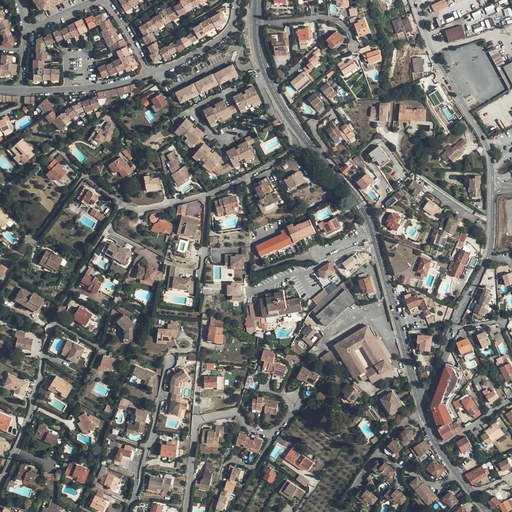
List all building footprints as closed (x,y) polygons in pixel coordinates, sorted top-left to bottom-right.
[(43,9),(45,9),(47,9),(54,6),(53,5),(60,1),(59,0),(33,0),(40,9),(43,7),(43,9)] [(118,0),(119,0),(125,12),(132,8),(132,7),(127,0),(118,0)] [(180,3),(186,12),(193,8),(193,7),(188,0),(181,0),(180,1),(180,3)] [(446,0),(441,0),(431,5),(435,13),(449,6),(446,0)] [(174,6),(179,16),(186,12),(180,3),(174,6)] [(172,20),(172,21),(179,17),(179,16),(174,6),(173,5),(166,9),(172,20)] [(216,12),(217,14),(221,12),(224,17),(228,15),(223,7),(216,12)] [(356,8),(349,10),(351,17),(358,15),(356,8)] [(165,23),(165,24),(172,20),(166,9),(159,13),(159,14),(165,23)] [(215,27),(215,28),(226,21),(224,17),(221,12),(217,14),(210,18),(215,27)] [(93,17),(97,25),(99,24),(106,21),(103,13),(93,17)] [(153,19),(158,27),(165,23),(159,14),(152,18),(153,19)] [(85,19),(89,28),(97,25),(93,17),(92,15),(85,19)] [(199,24),(204,33),(215,27),(210,18),(209,18),(199,23),(199,24)] [(367,27),(363,18),(358,20),(359,22),(354,24),(360,37),(370,33),(368,27),(367,27)] [(405,33),(412,30),(408,18),(400,21),(405,33)] [(0,25),(0,28),(1,30),(8,27),(9,26),(6,19),(5,20),(0,21),(0,25),(0,26),(0,25)] [(74,22),(80,34),(87,31),(82,19),(74,22)] [(99,24),(103,31),(112,26),(109,19),(106,21),(99,24)] [(146,23),(151,32),(158,28),(158,27),(153,19),(146,23)] [(400,21),(393,24),(397,36),(405,33),(400,21)] [(80,34),(74,22),(67,26),(68,27),(72,36),(72,37),(80,34)] [(139,27),(144,36),(151,32),(146,23),(139,27)] [(194,30),(198,39),(206,35),(204,33),(199,24),(192,28),(194,30)] [(480,24),(473,25),(475,32),(482,30),(480,24)] [(101,32),(104,39),(116,33),(113,26),(112,26),(103,31),(101,32)] [(465,38),(462,26),(445,30),(449,43),(465,38)] [(2,34),(3,38),(11,34),(8,27),(1,30),(0,30),(0,32),(1,35),(2,34)] [(64,38),(65,40),(72,36),(68,27),(60,30),(64,38)] [(299,35),(300,43),(307,42),(307,40),(313,39),(311,27),(306,27),(306,29),(297,29),(298,36),(299,35)] [(53,32),(57,41),(64,38),(60,30),(58,31),(57,30),(53,32)] [(188,36),(191,43),(198,39),(194,30),(190,32),(191,34),(187,36),(188,36)] [(142,37),(146,44),(155,39),(151,32),(144,36),(142,37)] [(339,35),(336,32),(327,41),(329,44),(328,45),(332,49),(339,43),(340,44),(345,40),(340,34),(339,35)] [(43,38),(47,46),(54,43),(50,33),(46,35),(46,37),(43,38)] [(104,39),(107,46),(108,46),(112,44),(120,41),(116,33),(104,39)] [(2,41),(1,45),(12,46),(13,38),(11,34),(3,38),(3,41),(2,41)] [(280,52),(288,51),(287,46),(289,45),(289,39),(287,39),(286,34),(282,34),(282,42),(277,42),(277,38),(271,39),(272,47),(274,47),(275,56),(281,55),(280,52)] [(180,39),(185,47),(192,43),(191,43),(188,36),(185,38),(184,37),(180,39)] [(36,40),(36,51),(45,52),(45,47),(47,46),(43,38),(43,37),(36,40)] [(115,51),(115,52),(116,51),(126,47),(127,46),(123,39),(120,41),(112,44),(115,51)] [(177,50),(178,51),(185,47),(180,39),(176,41),(177,42),(174,44),(177,50)] [(147,47),(151,54),(158,50),(159,50),(157,46),(158,46),(156,42),(147,47)] [(166,47),(170,54),(177,50),(174,44),(173,42),(169,44),(170,45),(166,47)] [(163,57),(164,59),(171,55),(170,54),(166,47),(166,46),(159,50),(158,50),(163,57)] [(116,51),(119,58),(120,58),(129,54),(126,47),(116,51)] [(495,47),(488,50),(509,89),(511,86),(511,60),(505,64),(495,47)] [(322,53),(319,49),(308,59),(311,63),(304,69),(307,73),(314,67),(313,65),(319,59),(317,57),(322,53)] [(382,59),(379,49),(364,55),(366,62),(368,61),(370,64),(382,59)] [(149,55),(153,62),(163,57),(158,50),(151,54),(149,55)] [(36,52),(36,60),(44,61),(47,61),(47,53),(45,52),(36,51),(36,52)] [(1,54),(0,62),(3,63),(11,64),(12,55),(1,54)] [(120,58),(124,68),(126,67),(131,65),(132,67),(137,65),(133,55),(130,56),(129,54),(120,58)] [(415,73),(424,71),(421,57),(412,58),(415,73)] [(113,62),(117,71),(124,68),(120,58),(119,58),(112,61),(113,62)] [(357,67),(352,59),(345,63),(343,60),(337,64),(345,76),(357,67)] [(33,60),(32,68),(34,68),(43,68),(44,61),(36,60),(33,60)] [(109,74),(110,75),(117,72),(117,71),(113,62),(106,66),(109,74)] [(0,67),(0,75),(5,76),(5,74),(13,75),(13,74),(17,74),(18,64),(11,64),(3,63),(3,65),(0,65),(0,66),(0,67)] [(233,63),(214,73),(220,84),(238,73),(233,63)] [(102,77),(102,78),(109,74),(106,66),(105,64),(97,67),(100,72),(102,77)] [(34,68),(33,80),(43,81),(43,79),(43,68),(34,68)] [(43,68),(43,79),(51,80),(51,69),(43,68)] [(51,69),(51,80),(59,80),(59,69),(51,69)] [(213,71),(194,81),(200,92),(219,82),(214,73),(213,71)] [(291,83),(297,90),(309,79),(303,73),(291,83)] [(311,81),(309,79),(297,90),(299,92),(311,81)] [(194,81),(176,91),(181,101),(200,92),(194,81)] [(333,95),(334,97),(337,94),(328,83),(321,89),(329,98),(333,95)] [(244,99),(247,105),(250,104),(251,105),(260,101),(253,87),(244,91),(245,94),(247,98),(244,99)] [(144,105),(145,107),(151,103),(148,99),(150,98),(153,96),(155,95),(152,92),(139,101),(143,105),(144,105)] [(152,107),(155,112),(158,111),(159,112),(169,107),(169,104),(163,95),(162,96),(161,94),(160,94),(159,92),(155,94),(157,97),(155,98),(152,100),(155,105),(152,107)] [(236,104),(239,111),(245,108),(244,107),(247,105),(244,99),(242,95),(241,93),(232,97),(236,104)] [(309,100),(317,109),(320,106),(322,108),(326,105),(316,94),(309,100)] [(89,100),(92,108),(100,105),(97,96),(93,97),(93,99),(89,100)] [(41,113),(44,117),(45,117),(52,110),(53,110),(51,107),(53,106),(46,98),(38,105),(43,111),(41,113)] [(84,110),(85,112),(93,109),(92,108),(89,100),(89,99),(81,102),(84,110)] [(214,113),(217,119),(220,117),(221,119),(230,115),(227,108),(223,100),(214,105),(215,107),(217,111),(214,113)] [(247,105),(248,109),(261,103),(260,101),(251,105),(250,104),(247,105)] [(72,106),(77,113),(84,110),(81,102),(77,103),(78,104),(72,106)] [(379,106),(370,106),(371,118),(379,117),(379,122),(388,121),(387,103),(379,103),(379,106)] [(230,115),(231,115),(239,111),(236,104),(227,108),(230,115)] [(423,115),(426,115),(426,114),(418,109),(418,111),(407,109),(407,106),(405,105),(405,117),(409,120),(417,121),(417,118),(422,118),(423,115)] [(65,111),(71,118),(77,113),(72,106),(69,108),(68,108),(64,111),(65,111)] [(206,118),(209,125),(215,122),(214,120),(217,119),(214,113),(212,109),(211,107),(202,111),(206,118)] [(45,117),(50,123),(52,121),(57,117),(54,115),(55,114),(52,110),(45,117)] [(59,116),(65,123),(71,118),(65,111),(62,114),(62,113),(59,116)] [(4,118),(0,120),(0,128),(2,131),(2,132),(9,129),(8,126),(11,124),(7,116),(4,117),(4,118)] [(57,117),(52,121),(56,126),(60,130),(66,125),(65,123),(59,116),(57,117)] [(178,127),(176,130),(180,134),(181,133),(184,135),(188,130),(191,127),(193,125),(185,119),(183,122),(180,120),(176,124),(178,127)] [(108,123),(104,128),(105,129),(111,133),(115,128),(108,123)] [(338,136),(341,134),(337,128),(333,123),(330,125),(332,128),(327,131),(335,143),(340,139),(338,136)] [(341,125),(337,128),(341,134),(345,139),(348,137),(350,140),(355,137),(347,125),(343,128),(341,125)] [(96,127),(88,141),(98,147),(101,143),(105,146),(108,141),(109,143),(112,139),(110,137),(113,134),(111,133),(105,129),(103,132),(96,127)] [(186,139),(193,145),(193,144),(199,138),(202,133),(196,127),(194,129),(191,132),(188,130),(184,135),(186,138),(186,139)] [(184,135),(181,138),(191,146),(193,145),(186,139),(186,138),(184,135)] [(245,141),(247,146),(253,143),(249,136),(244,139),(245,141)] [(199,138),(193,144),(198,149),(203,143),(204,142),(199,138)] [(446,154),(445,153),(442,156),(446,160),(449,158),(453,162),(463,153),(461,152),(465,148),(462,146),(467,142),(463,138),(452,148),(449,145),(445,149),(448,152),(446,154)] [(22,139),(11,149),(24,164),(34,155),(31,151),(28,149),(30,148),(22,139)] [(236,153),(239,160),(242,158),(243,160),(252,155),(247,146),(245,141),(236,146),(237,148),(239,152),(236,153)] [(198,149),(193,155),(197,159),(199,158),(201,160),(206,154),(208,151),(210,149),(203,143),(198,149)] [(381,165),(389,158),(379,145),(368,154),(372,159),(373,162),(376,160),(381,165)] [(229,162),(231,165),(237,163),(236,161),(239,160),(236,153),(234,150),(233,147),(224,152),(229,162)] [(21,166),(24,164),(11,149),(10,148),(7,151),(21,166)] [(179,182),(181,185),(189,180),(188,178),(191,177),(184,167),(180,169),(177,165),(178,164),(174,159),(175,158),(173,156),(174,156),(172,152),(167,156),(170,161),(168,162),(172,169),(170,170),(173,174),(171,175),(177,184),(179,182)] [(204,162),(203,163),(210,170),(211,168),(217,162),(220,158),(213,152),(211,153),(208,157),(206,154),(201,160),(204,162)] [(60,154),(55,158),(59,162),(63,158),(60,154)] [(197,159),(193,155),(191,157),(199,163),(201,160),(199,158),(197,159)] [(239,160),(241,163),(253,158),(252,155),(243,160),(242,158),(239,160)] [(360,171),(365,167),(357,156),(352,160),(360,171)] [(119,171),(123,178),(135,169),(133,166),(130,168),(127,163),(125,164),(121,158),(109,166),(114,174),(119,171)] [(390,160),(389,158),(381,165),(382,167),(390,160)] [(50,171),(48,173),(54,178),(57,181),(66,173),(62,169),(63,167),(55,160),(47,167),(50,171)] [(201,160),(199,163),(208,172),(210,170),(203,163),(204,162),(201,160)] [(211,168),(220,175),(233,169),(232,168),(231,165),(229,162),(221,166),(217,162),(211,168)] [(341,170),(345,174),(351,168),(347,164),(341,170)] [(285,179),(281,181),(284,185),(285,184),(286,183),(290,189),(304,181),(299,172),(285,180),(285,179)] [(364,190),(374,180),(368,173),(357,182),(364,190)] [(143,177),(146,192),(161,189),(159,178),(153,179),(152,175),(150,176),(149,174),(145,174),(146,176),(143,177)] [(260,200),(264,208),(269,205),(270,206),(280,200),(277,195),(272,197),(267,188),(268,187),(264,180),(254,185),(258,192),(258,193),(261,200),(260,200)] [(286,183),(285,184),(289,191),(305,183),(304,181),(290,189),(286,183)] [(413,194),(423,201),(427,195),(422,191),(424,188),(413,181),(409,187),(414,192),(413,194)] [(480,188),(480,184),(476,184),(476,183),(470,183),(470,188),(473,188),(473,192),(470,192),(470,197),(477,196),(480,197),(480,192),(478,192),(478,188),(480,188)] [(84,187),(77,199),(88,206),(89,203),(93,206),(98,198),(95,196),(91,193),(91,192),(84,187)] [(398,192),(397,192),(386,202),(387,207),(390,206),(404,193),(400,190),(398,192)] [(215,201),(218,217),(239,212),(237,202),(234,202),(233,197),(233,196),(222,199),(219,200),(219,201),(215,201)] [(440,208),(439,209),(429,201),(424,209),(434,216),(437,212),(440,214),(444,210),(440,208)] [(187,204),(178,206),(176,213),(184,215),(187,204)] [(0,206),(0,224),(2,226),(3,227),(10,220),(12,222),(14,219),(7,213),(5,216),(0,211),(0,206)] [(387,225),(396,231),(404,219),(392,212),(386,222),(388,224),(387,225)] [(100,214),(97,218),(105,223),(108,219),(100,214)] [(151,222),(147,228),(158,234),(159,231),(163,233),(164,231),(165,229),(171,232),(172,229),(173,225),(165,221),(158,217),(157,216),(156,215),(154,214),(153,214),(151,216),(150,217),(150,219),(150,220),(151,222)] [(463,218),(459,214),(455,218),(450,217),(445,231),(447,231),(454,234),(459,224),(463,218)] [(198,220),(183,216),(182,220),(180,220),(177,231),(183,233),(188,234),(194,236),(194,234),(196,228),(194,228),(194,226),(196,226),(198,220)] [(322,225),(324,229),(324,228),(327,234),(332,231),(340,227),(336,218),(322,225)] [(257,246),(261,256),(277,249),(278,250),(294,242),(294,243),(316,233),(310,220),(301,224),(301,223),(296,225),(297,226),(294,227),(292,224),(287,227),(288,228),(281,231),(283,234),(257,246)] [(445,231),(441,229),(435,243),(441,245),(441,244),(445,245),(447,238),(445,237),(447,231),(445,231)] [(113,257),(119,246),(115,244),(114,246),(110,243),(106,241),(100,253),(112,260),(113,257)] [(294,242),(278,250),(278,251),(279,252),(295,245),(294,243),(294,242)] [(128,251),(119,246),(113,257),(118,260),(117,261),(125,265),(130,256),(127,254),(128,251)] [(225,265),(231,265),(231,266),(238,266),(238,265),(243,265),(243,260),(249,260),(250,256),(250,252),(250,247),(241,247),(241,254),(225,254),(225,265)] [(277,249),(261,256),(262,258),(278,251),(278,250),(277,249)] [(461,249),(456,261),(464,265),(470,252),(461,249)] [(55,256),(46,251),(39,263),(56,272),(63,258),(58,256),(58,257),(55,256)] [(355,253),(342,263),(347,270),(360,261),(355,253)] [(427,257),(422,254),(420,257),(422,258),(417,271),(421,272),(420,274),(425,276),(431,261),(427,259),(427,257)] [(456,261),(453,266),(462,270),(464,265),(456,261)] [(331,262),(319,270),(324,279),(335,272),(332,267),(334,266),(334,265),(333,263),(331,262)] [(179,267),(171,265),(168,282),(172,283),(172,287),(179,289),(188,290),(188,289),(193,290),(195,282),(190,281),(185,281),(186,279),(177,278),(179,267)] [(494,267),(495,273),(508,270),(506,265),(502,265),(494,267)] [(462,270),(453,266),(450,274),(459,278),(462,270)] [(160,275),(161,273),(151,270),(150,270),(149,271),(149,270),(146,269),(141,267),(139,272),(138,272),(138,273),(137,277),(136,278),(141,279),(153,282),(154,279),(159,281),(160,275)] [(343,269),(341,272),(346,279),(349,277),(343,269)] [(362,288),(364,294),(368,293),(369,294),(374,292),(369,278),(367,278),(365,273),(358,275),(360,280),(359,281),(361,289),(362,288)] [(505,286),(510,284),(511,283),(511,278),(511,276),(511,273),(502,275),(505,286)] [(97,278),(94,277),(93,278),(92,278),(85,274),(81,281),(89,286),(93,288),(91,291),(96,294),(102,284),(97,282),(98,280),(98,279),(97,278)] [(406,284),(409,277),(403,276),(401,282),(406,284)] [(329,295),(320,302),(323,304),(348,283),(346,280),(345,281),(330,294),(329,295)] [(172,283),(168,282),(167,289),(172,290),(179,291),(179,289),(172,287),(172,283)] [(323,304),(335,319),(354,301),(347,293),(351,289),(348,283),(323,304)] [(228,286),(228,295),(233,295),(243,295),(243,286),(235,286),(231,286),(228,286)] [(21,289),(15,300),(37,312),(43,301),(21,289)] [(324,289),(313,299),(317,305),(320,302),(329,295),(324,289)] [(487,291),(484,290),(481,296),(482,297),(482,298),(481,297),(479,302),(480,302),(488,306),(491,298),(488,297),(487,296),(489,292),(487,291)] [(261,324),(262,329),(265,329),(264,323),(266,323),(266,317),(302,311),(301,306),(300,298),(285,301),(284,291),(266,295),(266,298),(260,299),(263,318),(261,318),(262,324),(261,324)] [(422,293),(417,295),(416,291),(404,295),(411,313),(422,309),(425,316),(430,314),(422,293)] [(315,308),(312,310),(327,326),(335,319),(323,304),(320,302),(317,305),(315,308)] [(474,312),(481,315),(483,316),(487,308),(488,309),(489,306),(488,306),(480,302),(479,305),(478,304),(474,312)] [(247,331),(248,332),(255,332),(254,321),(250,321),(250,319),(259,318),(257,304),(247,305),(248,306),(247,306),(246,311),(247,318),(245,318),(246,323),(245,323),(245,326),(246,325),(247,331)] [(117,310),(124,314),(128,310),(121,306),(117,310)] [(79,308),(74,316),(79,319),(77,321),(85,326),(92,315),(84,310),(84,311),(79,308)] [(124,330),(124,339),(132,339),(132,327),(134,325),(124,314),(116,322),(124,330)] [(208,340),(207,340),(206,343),(221,344),(221,343),(222,335),(224,322),(211,317),(208,340)] [(158,329),(157,338),(161,338),(161,341),(166,341),(171,342),(171,337),(171,335),(177,335),(177,326),(168,325),(167,330),(158,329)] [(302,338),(308,343),(311,341),(309,339),(315,332),(307,325),(301,333),(304,335),(302,338)] [(367,325),(334,345),(345,363),(339,369),(350,380),(353,378),(354,379),(356,378),(359,383),(369,378),(370,379),(372,383),(395,370),(367,325)] [(430,334),(431,327),(411,330),(412,335),(418,335),(418,333),(430,334)] [(473,329),(467,330),(471,338),(476,336),(473,329)] [(17,337),(15,348),(21,349),(30,351),(32,340),(24,338),(25,333),(16,332),(15,337),(17,337)] [(481,345),(490,341),(486,332),(477,336),(481,345)] [(430,351),(431,336),(421,335),(421,336),(418,335),(417,343),(419,344),(419,349),(430,351)] [(462,353),(472,349),(467,338),(457,343),(462,353)] [(77,364),(85,348),(67,340),(60,356),(77,364)] [(133,340),(129,348),(134,350),(138,342),(133,340)] [(320,358),(328,370),(339,363),(331,351),(320,358)] [(265,362),(262,372),(284,378),(287,367),(274,364),(276,355),(264,352),(262,361),(265,362)] [(294,360),(299,363),(301,360),(289,354),(286,359),(294,360)] [(501,357),(502,360),(505,366),(511,380),(511,379),(511,366),(510,363),(509,364),(505,355),(501,357)] [(98,369),(106,372),(107,368),(119,372),(122,362),(104,357),(101,366),(100,365),(98,369)] [(144,385),(151,388),(157,375),(147,371),(146,371),(137,366),(133,374),(137,376),(137,377),(146,381),(144,385)] [(453,421),(448,409),(446,406),(451,393),(453,394),(460,375),(457,370),(452,368),(446,366),(431,406),(438,430),(453,421)] [(505,366),(500,368),(502,374),(505,379),(506,382),(511,380),(505,366)] [(303,380),(314,386),(319,376),(303,368),(297,378),(302,381),(303,380)] [(180,405),(182,396),(179,395),(180,389),(182,389),(183,385),(190,380),(184,371),(173,378),(172,386),(171,394),(173,394),(171,403),(172,403),(171,406),(168,405),(166,414),(170,415),(169,417),(180,419),(182,410),(186,411),(188,406),(180,405)] [(9,375),(4,386),(15,390),(15,392),(23,395),(27,383),(9,375)] [(475,384),(478,382),(482,380),(479,376),(472,380),(475,384)] [(49,388),(66,399),(73,388),(57,377),(49,388)] [(205,381),(205,388),(214,388),(214,391),(224,390),(224,377),(210,378),(210,381),(205,381)] [(348,384),(342,391),(346,394),(345,396),(351,401),(353,399),(355,401),(361,394),(360,394),(358,392),(360,390),(353,384),(351,386),(348,384)] [(384,389),(378,394),(379,396),(381,399),(390,413),(391,412),(401,405),(389,387),(384,389)] [(494,390),(492,392),(489,394),(488,392),(486,389),(483,392),(490,403),(499,397),(494,390)] [(460,399),(453,402),(456,409),(464,406),(472,417),(479,411),(468,395),(460,400),(460,399)] [(248,402),(248,407),(256,409),(256,410),(262,411),(262,410),(265,410),(265,412),(270,413),(270,414),(277,414),(278,404),(269,403),(269,402),(263,401),(263,398),(257,397),(257,400),(253,399),(252,402),(248,402)] [(388,414),(390,413),(381,399),(379,401),(388,414)] [(120,409),(126,411),(128,405),(123,402),(120,409)] [(401,405),(391,412),(392,414),(402,407),(401,405)] [(128,430),(127,433),(134,435),(134,432),(143,435),(145,424),(146,424),(147,423),(148,422),(149,416),(148,414),(136,410),(134,409),(133,415),(136,416),(135,421),(136,422),(135,425),(129,425),(127,430),(128,430)] [(0,428),(5,430),(7,425),(9,426),(12,418),(0,413),(0,428)] [(78,424),(84,433),(85,433),(87,436),(91,434),(90,432),(97,428),(100,422),(90,416),(88,418),(85,414),(78,418),(81,422),(78,424)] [(454,423),(452,421),(438,430),(445,441),(454,435),(461,431),(456,422),(454,423)] [(491,424),(492,426),(493,427),(490,429),(489,428),(485,430),(486,431),(493,441),(497,437),(498,438),(505,434),(496,421),(491,424)] [(35,437),(55,446),(59,437),(49,433),(50,431),(46,430),(48,426),(41,423),(35,437)] [(202,431),(201,445),(207,445),(207,443),(214,443),(214,442),(218,442),(219,433),(222,433),(223,427),(214,427),(213,432),(209,432),(209,430),(204,430),(203,430),(202,431)] [(404,434),(406,439),(411,441),(415,437),(414,431),(408,430),(404,434)] [(493,442),(493,441),(486,431),(483,433),(483,435),(479,437),(481,440),(483,439),(484,441),(482,442),(486,447),(493,442)] [(239,433),(236,442),(244,445),(247,436),(239,433)] [(462,452),(472,446),(466,437),(457,442),(462,452)] [(246,439),(243,447),(251,449),(251,448),(253,441),(246,439)] [(253,441),(251,448),(260,451),(263,442),(254,439),(253,441)] [(389,454),(393,458),(404,448),(395,439),(389,446),(393,450),(389,454)] [(415,448),(421,457),(427,452),(430,457),(434,454),(429,448),(426,440),(420,442),(422,444),(415,448)] [(163,445),(162,456),(177,458),(178,442),(172,441),(172,443),(168,443),(167,446),(163,445)] [(117,455),(115,460),(121,462),(122,456),(130,458),(133,448),(126,446),(125,450),(120,449),(119,452),(117,451),(117,453),(119,453),(118,456),(117,455)] [(307,471),(313,463),(292,448),(285,458),(293,464),(295,462),(307,471)] [(511,465),(509,459),(495,465),(498,472),(503,470),(504,471),(511,466),(511,465)] [(428,469),(438,478),(446,470),(435,461),(428,469)] [(304,469),(295,462),(293,464),(303,471),(304,469)] [(199,488),(199,490),(209,491),(212,474),(214,474),(215,468),(211,467),(212,464),(206,463),(204,472),(201,471),(200,476),(203,477),(202,480),(201,480),(200,482),(196,481),(195,487),(199,488)] [(29,484),(39,488),(41,482),(38,481),(40,476),(25,470),(26,466),(22,464),(17,479),(24,482),(23,484),(29,486),(29,484)] [(77,481),(85,484),(90,471),(77,466),(77,467),(70,464),(65,475),(78,480),(77,481)] [(264,471),(267,472),(275,477),(277,474),(273,472),(275,468),(269,464),(267,466),(266,466),(264,471)] [(373,475),(377,479),(384,472),(391,478),(396,472),(389,466),(389,467),(385,464),(382,467),(379,464),(374,470),(376,471),(373,475)] [(108,488),(116,492),(121,480),(107,475),(109,468),(103,466),(98,478),(102,480),(101,483),(108,487),(108,488)] [(222,492),(217,509),(223,511),(225,507),(226,507),(228,498),(231,499),(232,495),(231,495),(232,492),(234,493),(236,485),(235,484),(237,477),(243,479),(245,472),(234,469),(235,467),(231,466),(228,473),(232,474),(231,479),(229,479),(225,493),(222,492)] [(486,472),(482,467),(466,475),(472,484),(489,473),(488,471),(486,472)] [(267,472),(264,478),(272,482),(275,477),(267,472)] [(306,486),(309,482),(300,475),(297,479),(306,486)] [(152,477),(149,490),(158,492),(158,490),(162,491),(163,490),(170,491),(173,480),(165,478),(164,480),(152,477)] [(289,478),(281,489),(284,492),(283,493),(292,499),(298,491),(301,492),(303,488),(289,478)] [(416,499),(424,509),(429,504),(431,506),(438,499),(425,483),(424,484),(418,478),(411,484),(418,493),(417,494),(417,498),(416,499)] [(281,489),(279,492),(291,501),(292,499),(283,493),(284,492),(281,489)] [(386,496),(392,502),(396,499),(402,505),(408,499),(401,493),(397,490),(394,493),(391,490),(386,496)] [(357,497),(363,503),(367,499),(373,505),(378,499),(372,493),(371,494),(368,491),(365,494),(362,491),(357,497)] [(441,499),(447,506),(449,504),(452,508),(459,502),(451,493),(444,499),(443,498),(441,499)] [(96,496),(91,506),(101,511),(103,511),(106,508),(104,507),(107,501),(96,496)] [(488,501),(492,508),(499,504),(501,504),(496,496),(488,501)] [(508,503),(507,500),(501,504),(499,504),(502,511),(505,511),(511,509),(508,503)] [(147,511),(166,511),(168,507),(150,502),(147,511)] [(43,511),(59,511),(61,507),(51,503),(49,510),(44,508),(43,511)]
